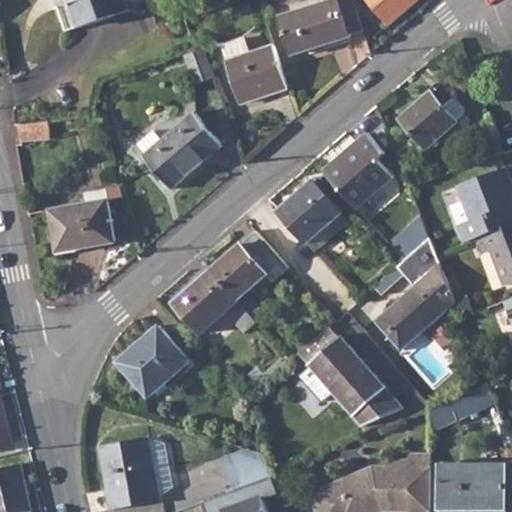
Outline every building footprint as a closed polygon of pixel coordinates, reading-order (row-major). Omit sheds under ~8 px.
[(125,0),(69,0),(79,27),(129,10),(125,0)] [(355,0),(336,0),(337,0),(281,17),(294,55),(350,37),(349,34),(365,29),(355,0)] [(365,0),(389,26),(419,0),(365,0)] [(226,51),(230,63),(249,57),(245,44),(226,51)] [(249,57),(230,63),(243,104),(288,88),(275,47),(249,57)] [(204,48),(197,51),(208,80),(215,78),(204,48)] [(197,51),(186,55),(196,84),(208,80),(197,51)] [(433,93),(402,120),(427,150),(467,115),(467,107),(457,96),(451,96),(442,104),(433,93)] [(197,115),(146,157),(173,188),(224,145),(197,115)] [(52,121),(21,125),(24,142),(55,138),(52,121)] [(368,134),(325,172),(357,208),(394,176),(380,160),(386,154),(368,134)] [(411,145),(399,156),(408,166),(420,155),(411,145)] [(453,206),(467,241),(481,236),(511,224),(511,182),(507,170),(462,187),(467,200),(453,206)] [(314,180),(280,211),(316,252),(351,223),(314,180)] [(108,201),(52,211),(59,253),(115,242),(108,201)] [(422,217),(389,245),(403,261),(430,238),(422,217)] [(511,224),(481,236),(488,254),(496,251),(509,286),(511,285),(511,224)] [(257,232),(213,270),(240,302),(269,276),(275,282),(290,269),(257,232)] [(403,261),(398,266),(416,286),(378,321),(402,348),(456,301),(437,254),(430,238),(403,261)] [(240,302),(213,270),(175,303),(203,334),(240,302)] [(160,327),(117,363),(149,399),(191,363),(160,327)] [(329,328),(299,354),(311,367),(302,376),(325,402),(336,394),(363,424),(405,406),(341,336),(339,338),(329,328)] [(497,403),(489,383),(434,406),(443,426),(497,403)] [(0,394),(0,446),(8,444),(6,433),(11,431),(8,414),(2,394),(0,394)] [(11,431),(6,433),(8,444),(14,443),(11,431)] [(160,497),(149,439),(149,437),(101,446),(113,509),(159,500),(160,497)] [(165,444),(149,439),(160,497),(173,486),(165,444)] [(247,447),(224,457),(230,472),(267,459),(264,453),(247,447)] [(267,459),(230,472),(235,490),(273,476),(267,459)] [(433,511),(434,460),(412,460),(389,460),(389,467),(375,466),(311,494),(319,511),(433,511)] [(0,467),(0,511),(21,511),(31,510),(20,463),(0,467)] [(441,465),(441,508),(509,510),(510,465),(441,465)]
